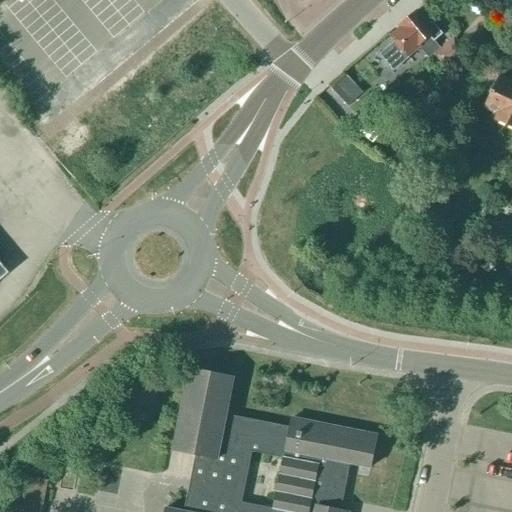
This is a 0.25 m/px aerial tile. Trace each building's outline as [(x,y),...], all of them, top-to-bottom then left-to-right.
[(434,55),(441,49),(435,42),(443,35),(433,23),(429,26),(416,12),(399,26),(401,29),(391,37),(408,58),(419,48),(429,59),(434,55)] [(451,40),(441,49),(434,55),(445,68),(462,52),(451,40)] [(340,98),(355,84),(346,75),(331,89),(340,98)] [(511,82),(511,84),(499,78),(479,120),(490,126),(493,119),(511,128),(511,82)] [(358,466),(370,469),(377,436),(292,419),(290,428),(226,416),(234,379),(189,369),(172,451),(195,456),(183,511),(178,511),(165,509),(164,511),(342,511),(340,511),(350,463),(358,465),(358,466)] [(44,501),(47,482),(22,476),(18,496),(19,496),(15,511),(40,511),(43,501),(44,501)]
